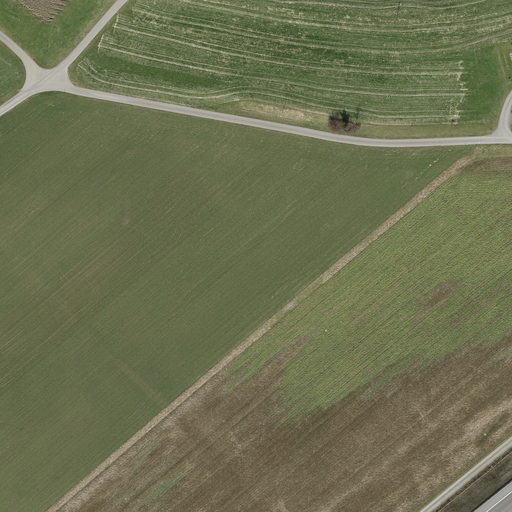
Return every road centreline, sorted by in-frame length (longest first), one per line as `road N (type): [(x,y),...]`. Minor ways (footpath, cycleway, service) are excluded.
road 1 (track): [(511,142),(342,141),(93,97),(47,81),(0,35)]
road 2 (unclassified): [(0,115),(75,57),(126,0)]
